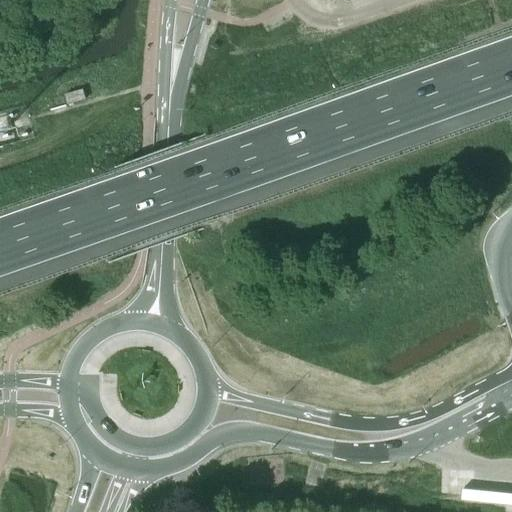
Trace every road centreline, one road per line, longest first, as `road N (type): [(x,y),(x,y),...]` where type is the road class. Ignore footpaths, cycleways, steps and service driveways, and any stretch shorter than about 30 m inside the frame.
road 1 (motorway): [(0,248),(511,68)]
road 2 (secondary): [(152,470),(241,432),(342,452),(400,451),(509,404)]
road 3 (secondary): [(511,373),(429,415),(364,426),(250,403),(205,384)]
road 4 (secondary): [(152,324),(171,91)]
